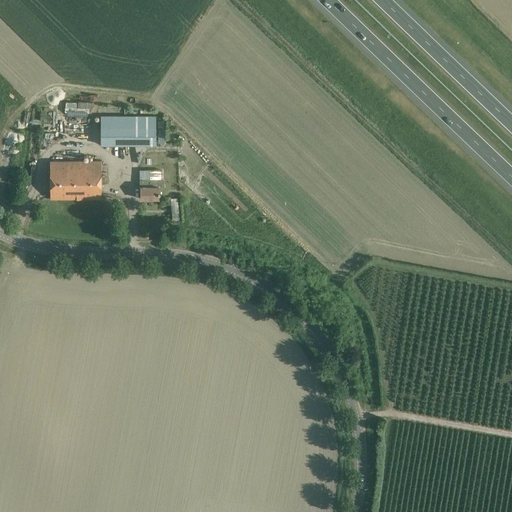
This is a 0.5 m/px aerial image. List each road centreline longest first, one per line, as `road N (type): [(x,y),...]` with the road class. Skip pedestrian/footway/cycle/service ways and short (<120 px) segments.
road 1 (tertiary): [(355,511),(359,445),(351,403),(335,360),(297,313),(221,266),(179,256),(69,253),(0,232)]
road 2 (motorway): [(324,0),(511,178)]
road 3 (motorway): [(511,126),(381,0)]
road 4 (unknown): [(133,255),(124,171),(93,141)]
